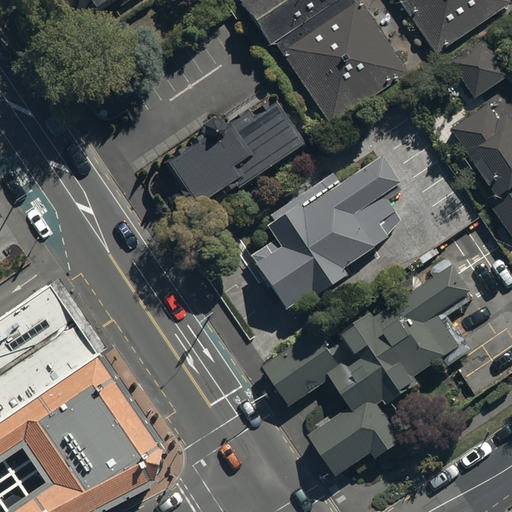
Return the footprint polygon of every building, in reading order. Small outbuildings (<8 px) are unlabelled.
[(74,0),(83,13),(103,0),(74,0)] [(251,0),(326,115),(408,63),(367,0),(251,0)] [(405,0),(432,42),(498,0),(405,0)] [(452,70),(475,105),(511,81),(488,46),(452,70)] [(306,128),(272,75),(162,145),(196,198),(306,128)] [(511,125),(509,121),(499,127),(489,112),(450,139),(498,211),(494,213),(511,240),(511,125)] [(251,264),(284,318),(310,302),(314,309),(347,286),(342,279),(388,245),(401,229),(386,206),(401,197),(382,166),(308,211),(303,203),(270,223),(276,232),(267,237),(274,249),(251,264)] [(265,374),(290,414),(331,388),(351,420),(309,447),(335,487),(373,462),(378,470),(404,454),(379,416),(387,411),(391,418),(417,402),(410,391),(447,368),(450,373),(472,359),(456,334),(451,338),(441,323),(472,304),(455,277),(375,328),(373,326),(342,346),(356,367),(341,377),(318,341),(265,374)] [(0,511),(88,511),(147,480),(160,463),(46,291),(0,321),(0,511)]
